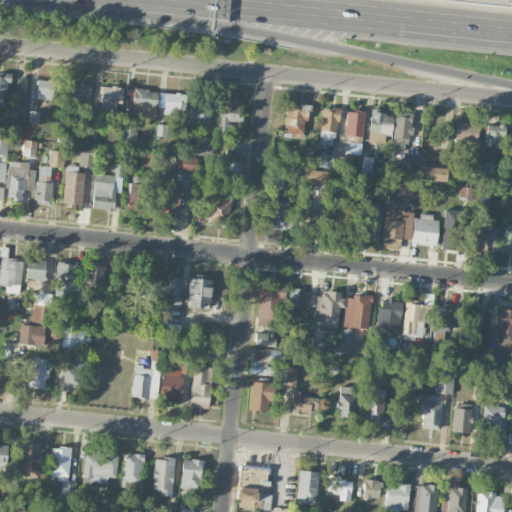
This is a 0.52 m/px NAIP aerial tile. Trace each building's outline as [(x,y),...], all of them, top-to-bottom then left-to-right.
[(0,109),(6,110),(9,75),(0,74),(0,109)] [(54,80),(37,79),(36,99),(52,100),(54,80)] [(70,100),(90,100),(90,84),(70,83),(70,100)] [(116,111),(116,104),(122,104),(122,87),(101,86),(100,110),(116,111)] [(156,115),(157,90),(133,89),(132,114),(156,115)] [(186,93),(159,92),(158,108),(165,108),(165,111),(185,111),(186,93)] [(217,133),(227,134),(227,121),(240,122),(241,101),(219,100),(217,133)] [(188,123),(210,124),(211,103),(189,102),(188,123)] [(284,133),(307,133),(307,105),(297,104),(297,108),(285,108),(284,133)] [(338,108),(321,108),(320,136),(337,137),(338,108)] [(347,110),(344,135),(352,136),(352,141),(361,142),(365,112),(347,110)] [(28,122),(39,123),(40,112),(29,111),(28,122)] [(392,113),(370,112),(369,137),(391,138),(392,113)] [(411,112),(394,112),(393,144),(410,145),(411,112)] [(135,122),(125,120),(123,139),(133,140),(135,122)] [(476,143),(478,124),(457,122),(455,141),(476,143)] [(503,125),(485,125),(485,147),(503,147),(503,125)] [(0,154),(7,155),(8,137),(0,136),(0,154)] [(331,145),(332,138),(319,137),(318,144),(331,145)] [(37,141),(24,140),(22,156),(35,158),(37,141)] [(196,156),(212,157),(212,144),(196,143),(196,156)] [(77,166),(93,167),(94,147),(78,146),(77,166)] [(64,167),(65,151),(50,150),(49,166),(64,167)] [(194,172),(197,159),(174,154),(172,168),(194,172)] [(336,168),(336,155),(317,155),(317,167),(336,168)] [(351,157),(340,157),(340,169),(351,169),(351,157)] [(371,173),(372,157),(362,157),(361,172),(371,173)] [(241,161),(213,160),(212,177),(241,178),(241,161)] [(34,170),(28,169),(29,162),(8,161),(6,199),(22,200),(23,190),(33,191),(34,170)] [(492,162),(478,162),(479,174),(493,174),(492,162)] [(92,209),(113,210),(115,177),(122,177),(123,164),(111,163),(110,175),(94,173),(92,209)] [(51,167),(39,166),(38,175),(50,176),(51,167)] [(446,181),(446,167),(419,166),(418,180),(446,181)] [(297,190),(298,168),(271,167),(270,189),(297,190)] [(81,207),(86,173),(67,170),(62,204),(81,207)] [(328,171),(304,170),(304,182),(327,183),(328,171)] [(413,196),(414,181),(399,180),(397,194),(413,196)] [(52,203),(53,182),(36,181),(35,202),(52,203)] [(175,205),(181,205),(182,187),(161,187),(160,214),(175,214),(175,205)] [(476,209),(489,209),(490,190),(476,189),(476,209)] [(207,221),(230,222),(230,194),(208,193),(207,221)] [(287,200),(269,199),(268,229),(287,229),(287,200)] [(377,239),(382,209),(372,208),(373,202),(362,200),(358,229),(368,230),(367,238),(377,239)] [(382,247),(400,248),(401,238),(409,239),(411,212),(404,212),(404,201),(385,200),(382,247)] [(316,206),(299,205),(298,231),(315,231),(316,206)] [(345,210),(328,210),(329,231),(346,230),(345,210)] [(461,249),(462,212),(443,211),(441,248),(461,249)] [(411,245),(435,246),(436,216),(413,215),(411,245)] [(497,251),(498,226),(476,225),(474,250),(497,251)] [(499,252),(511,253),(511,226),(501,226),(499,252)] [(7,249),(0,248),(0,285),(5,286),(5,292),(20,293),(21,260),(7,260),(7,249)] [(25,281),(44,282),(45,259),(26,259),(25,281)] [(81,290),(74,289),(75,264),(56,262),(54,296),(81,298),(81,290)] [(104,268),(86,268),(85,281),(94,281),(94,287),(104,287),(104,268)] [(117,298),(134,297),(133,275),(115,276),(117,298)] [(180,305),(183,279),(167,277),(165,298),(170,299),(169,304),(180,305)] [(159,300),(161,279),(146,278),(144,298),(159,300)] [(211,279),(188,278),(188,308),(210,308),(211,279)] [(278,304),(285,304),(285,286),(258,285),(257,327),(277,327),(278,304)] [(311,290),(289,289),(287,306),(310,308),(311,290)] [(368,328),(370,297),(340,295),(340,292),(321,291),(319,326),(341,327),(368,328)] [(399,326),(401,301),(380,299),(379,317),(386,317),(385,325),(399,326)] [(46,306),(32,306),(31,322),(45,323),(46,306)] [(482,307),(459,306),(457,332),(481,333),(482,307)] [(443,347),(443,332),(449,333),(450,308),(434,307),(433,347),(443,347)] [(511,309),(495,308),(494,335),(501,336),(501,344),(511,344),(511,309)] [(17,312),(3,310),(2,319),(16,321),(17,312)] [(136,317),(125,317),(124,331),(135,331),(136,317)] [(44,326),(19,325),(19,344),(44,345),(44,326)] [(77,350),(78,342),(89,343),(91,331),(63,328),(61,348),(77,350)] [(351,343),(351,329),(343,329),(342,356),(366,357),(367,343),(351,343)] [(274,346),(275,334),(255,333),(255,345),(274,346)] [(279,366),(281,351),(253,347),(249,373),(272,376),(273,365),(279,366)] [(27,388),(47,388),(48,359),(28,358),(27,388)] [(131,397),(157,398),(160,361),(151,360),(150,367),(133,366),(131,397)] [(80,391),(79,363),(63,364),(64,391),(80,391)] [(181,402),(182,374),(189,374),(190,363),(181,363),(181,370),(161,369),(160,401),(181,402)] [(281,364),(279,383),(296,385),(298,365),(281,364)] [(207,409),(213,368),(194,365),(188,406),(207,409)] [(453,394),(453,376),(435,376),(435,393),(453,394)] [(249,410),(271,411),(271,382),(250,382),(249,410)] [(355,419),(356,387),(338,386),(336,418),(355,419)] [(364,422),(383,423),(384,389),(366,388),(364,422)] [(316,398),(299,396),(300,391),(293,391),(291,412),(314,414),(316,398)] [(421,429),(440,430),(441,395),(417,394),(417,405),(422,405),(421,429)] [(452,432),(470,433),(471,403),(453,402),(452,432)] [(502,406),(482,406),(481,435),(501,436),(502,406)] [(39,477),(40,444),(21,443),(19,476),(39,477)] [(8,446),(0,444),(0,469),(5,470),(8,446)] [(70,448),(51,446),(48,476),(61,477),(60,497),(74,498),(76,482),(68,481),(70,448)] [(86,450),(81,479),(107,483),(108,476),(115,478),(119,455),(86,450)] [(141,485),(142,454),(123,454),(122,485),(141,485)] [(153,458),(152,495),(172,496),(174,458),(153,458)] [(202,460),(184,458),(180,493),(199,495),(202,460)] [(236,507),(270,509),(271,495),(265,494),(267,468),(240,466),(236,507)] [(296,503),(316,504),(317,471),(297,470),(296,503)] [(350,501),(351,481),(341,480),(341,476),(327,475),(326,493),(339,494),(339,501),(350,501)] [(378,499),(380,481),(364,479),(362,497),(378,499)] [(408,483),(398,483),(398,487),(385,487),(384,510),(407,511),(408,483)] [(435,511),(436,485),(415,484),(413,511),(435,511)] [(443,488),(441,511),(464,511),(466,489),(443,488)] [(502,511),(503,496),(495,496),(495,491),(476,491),(475,511),(502,511)]
